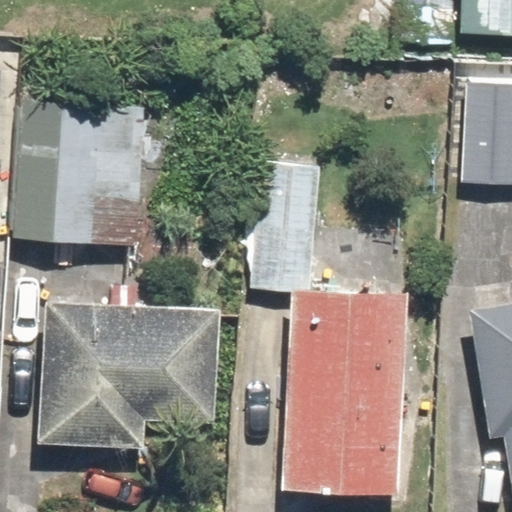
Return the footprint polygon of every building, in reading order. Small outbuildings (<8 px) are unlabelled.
[(511,34),(511,0),(393,0),(392,40),(451,42),(451,32),(511,34)] [(511,183),(511,79),(463,77),(457,180),(511,183)] [(138,106),(13,95),(1,233),(126,244),(138,106)] [(251,159),(248,289),(280,290),(307,291),(311,161),(251,159)] [(307,291),(280,290),(274,492),(394,496),(400,294),(307,291)] [(215,309),(35,299),(28,446),(140,452),(142,420),(209,424),(215,309)] [(511,299),(459,309),(482,439),(499,436),(511,507),(511,299)]
